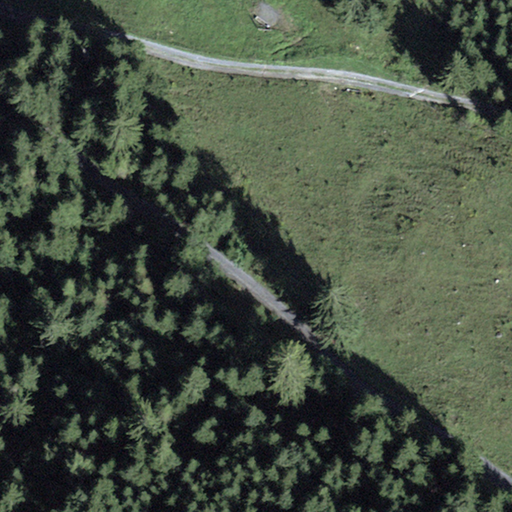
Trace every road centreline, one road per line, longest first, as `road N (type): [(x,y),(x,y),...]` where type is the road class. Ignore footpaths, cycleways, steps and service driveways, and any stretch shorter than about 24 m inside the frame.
road 1 (track): [(511,479),(376,394),(299,324),(56,137),(0,106)]
road 2 (track): [(0,7),(190,62),(511,112)]
